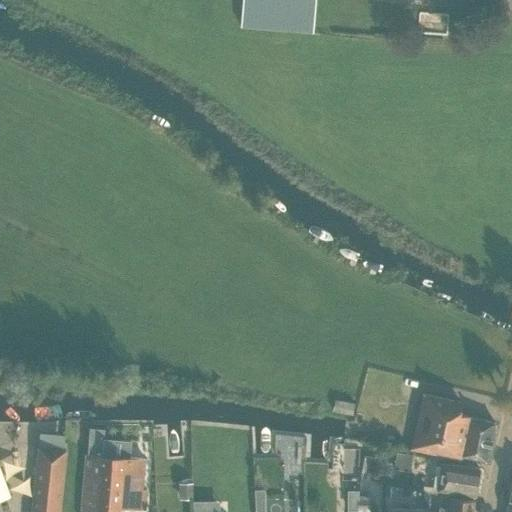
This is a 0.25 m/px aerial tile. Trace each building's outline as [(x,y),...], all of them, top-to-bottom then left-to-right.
[(314,0),(242,0),(240,25),(312,31),(314,0)] [(460,401),(423,393),(411,448),(460,459),(461,455),(486,460),(494,422),(457,413),(460,401)] [(331,398),(329,409),(348,413),(350,402),(331,398)] [(59,511),(66,449),(64,449),(38,446),(31,511),(59,511)] [(137,507),(141,457),(86,453),(81,511),(119,511),(120,506),(137,507)] [(437,486),(437,489),(475,495),(479,468),(441,462),(440,467),(436,466),(433,486),(437,486)] [(437,511),(471,511),(474,500),(450,496),(448,508),(439,507),(437,511)] [(193,501),(192,511),(202,511),(203,501),(193,501)]
